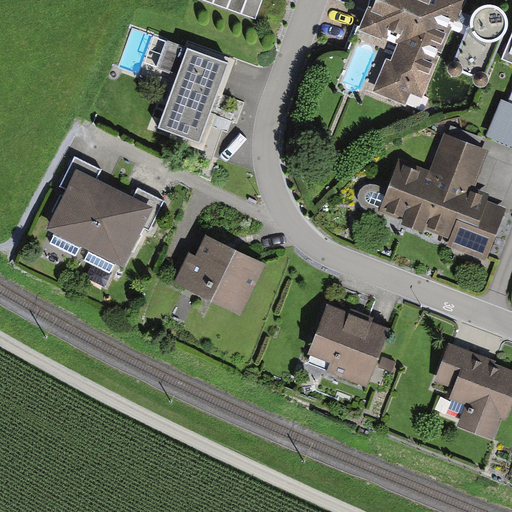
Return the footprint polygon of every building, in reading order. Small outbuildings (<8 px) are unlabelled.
[(265,0),(203,0),(259,19),(265,0)] [(467,0),(372,0),(361,29),(395,43),(374,94),(408,108),(414,96),(426,101),(455,31),(456,28),(462,13),(467,0)] [(498,41),(502,36),(505,31),(505,25),(503,19),(500,15),(495,11),(489,10),(483,11),(478,13),(474,17),(472,20),(471,27),(473,35),(477,40),(484,44),(491,44),(498,41)] [(474,17),(462,13),(456,28),(473,35),(471,27),(472,20),(474,17)] [(477,40),(473,35),(454,72),(481,84),(500,41),(498,41),(491,44),(484,44),(477,40)] [(229,68),(188,53),(158,132),(200,147),(229,68)] [(511,105),(504,102),(489,141),(511,149),(511,105)] [(490,154),(444,136),(430,173),(400,162),(379,214),(404,224),(402,229),(424,238),(426,232),(450,242),(448,249),(486,264),(507,211),(488,203),(491,197),(475,191),(490,154)] [(107,176),(78,162),(67,186),(73,189),(49,238),(126,275),(146,232),(154,236),(170,203),(140,188),(134,200),(102,184),(107,176)] [(267,269),(206,241),(197,262),(188,258),(173,289),(243,321),(267,269)] [(389,333),(328,310),(309,358),(334,367),(330,377),(366,391),(389,333)] [(479,358),(452,347),(436,389),(453,396),(450,402),(470,409),(462,430),(495,443),(504,421),(508,422),(511,412),(511,379),(476,365),(479,358)]
